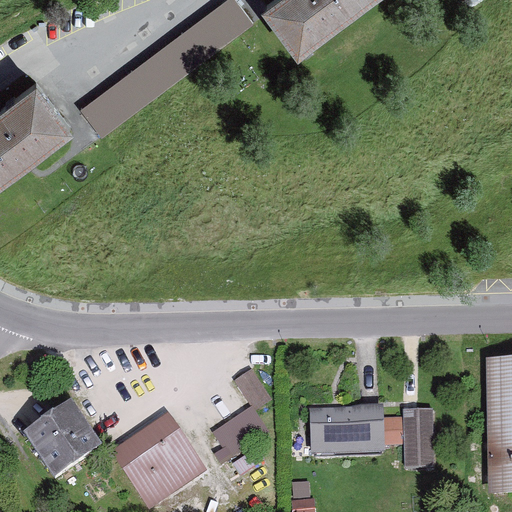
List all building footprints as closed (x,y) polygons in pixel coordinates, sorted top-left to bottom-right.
[(245,27),(225,0),(222,0),(75,105),(96,134),(245,27)] [(346,0),(247,0),(238,6),(270,52),(346,0)] [(0,174),(61,130),(26,83),(0,102),(0,174)] [(511,365),(472,367),(477,495),(511,493),(511,365)] [(249,374),(231,387),(248,409),(253,417),(271,405),(249,374)] [(13,440),(43,484),(92,450),(62,407),(13,440)] [(253,417),(248,409),(210,437),(227,461),(265,433),(253,417)] [(374,415),(305,416),(306,457),(375,456),(374,415)] [(397,418),(400,472),(431,470),(428,416),(397,418)] [(147,511),(202,473),(163,418),(108,456),(147,511)]
